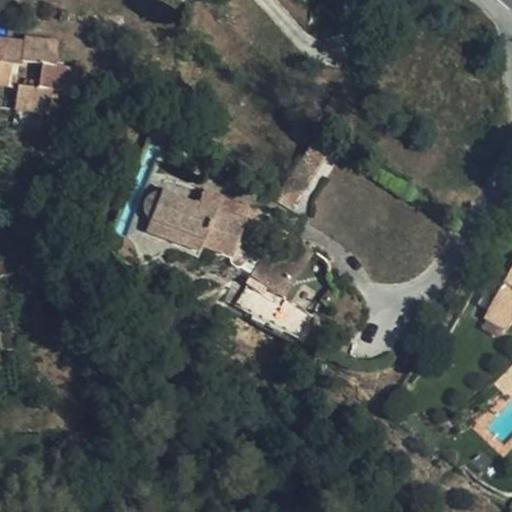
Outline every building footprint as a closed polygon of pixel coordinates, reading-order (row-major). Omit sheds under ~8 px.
[(18,86),(13,110),(20,112),(28,113),(30,107),(48,110),(51,90),(70,93),(71,91),(73,71),(73,69),(54,66),(57,48),(38,45),(39,40),(23,38),(23,41),(8,39),(7,45),(0,44),(0,81),(7,83),(10,64),(20,66),(20,60),(42,64),(38,89),(18,86)] [(73,71),(71,91),(79,92),(81,72),(73,71)] [(279,192),(274,199),(288,209),(329,146),(316,137),(279,192)] [(150,219),(145,231),(198,253),(201,248),(227,258),(229,265),(234,269),(242,267),(246,260),(245,254),(241,250),(251,231),(258,228),(260,220),(259,215),(221,199),(221,197),(202,190),(196,206),(161,192),(159,195),(153,195),(148,197),(143,204),(144,212),(150,219)] [(277,294),(308,247),(280,228),(244,283),(259,294),(264,286),(277,294)] [(313,251),(308,247),(277,294),(283,298),(313,251)] [(511,269),(485,317),(507,329),(511,321),(511,269)] [(511,369),(495,386),(504,394),(511,385),(511,369)]
